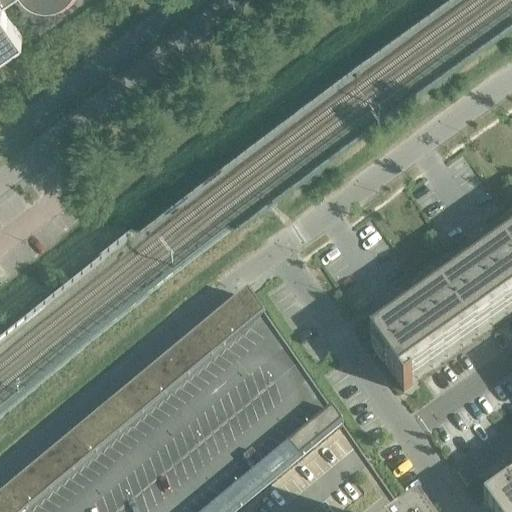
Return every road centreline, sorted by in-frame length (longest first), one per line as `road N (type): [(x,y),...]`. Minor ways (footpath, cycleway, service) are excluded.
road 1 (unclassified): [(0,485),(276,252),(511,80)]
road 2 (tertiary): [(0,184),(247,0)]
